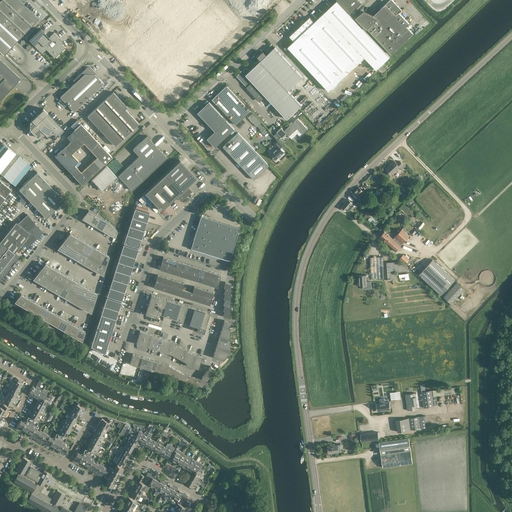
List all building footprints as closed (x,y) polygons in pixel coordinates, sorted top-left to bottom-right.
[(0,0),(0,51),(4,55),(38,19),(18,0),(0,0)] [(347,0),(342,5),(351,14),(362,3),(359,0),(347,0)] [(359,16),(358,18),(368,29),(392,54),(395,51),(395,50),(409,37),(410,37),(414,34),(407,26),(410,24),(400,13),(402,10),(393,0),(390,0),(382,8),(382,7),(376,18),(364,12),(363,13),(362,12),(359,14),(359,16)] [(295,41),(288,47),(329,91),(343,78),(354,90),(358,87),(390,57),(338,1),(315,22),(310,18),(290,36),(295,41)] [(34,45),(42,54),(46,49),(54,58),(66,48),(62,43),(63,42),(54,32),(49,37),(44,32),(37,39),(38,41),(34,45)] [(260,101),(266,96),(287,118),(302,105),(288,90),(303,77),(275,47),(267,55),(264,51),(258,57),(261,60),(250,71),(247,67),(237,76),(248,87),(260,101)] [(0,100),(21,78),(0,59),(0,100)] [(88,67),(73,81),(75,83),(60,97),(61,98),(67,105),(74,112),(104,83),(94,73),(95,72),(91,67),(88,67)] [(227,85),(225,87),(212,99),(236,125),(251,111),(227,85)] [(115,146),(139,123),(125,109),(127,107),(113,92),(87,116),(115,146)] [(60,111),(67,105),(61,98),(55,105),(60,111)] [(235,129),(227,120),(209,102),(198,112),(215,131),(207,138),(215,147),(235,129)] [(60,131),(66,126),(47,105),(41,111),(56,127),(60,131)] [(56,127),(41,111),(35,116),(47,129),(50,133),(56,127)] [(256,127),(261,123),(253,113),(248,118),(256,127)] [(32,125),(41,134),(47,129),(35,116),(33,118),(32,125)] [(282,138),(287,134),(289,136),(292,133),(295,135),(299,131),(302,134),(308,129),(297,118),(292,123),(291,122),(289,124),(290,125),(284,131),(281,127),(276,132),(282,138)] [(75,177),(82,184),(82,185),(112,157),(81,123),(66,136),(71,141),(69,142),(76,150),(84,143),(97,157),(75,177)] [(223,147),(231,155),(246,141),(238,133),(223,147)] [(132,190),(138,185),(167,157),(147,136),(133,149),(139,156),(118,176),(132,190)] [(275,160),(284,152),(281,148),(283,146),(277,140),(274,143),(278,148),(270,155),(275,160)] [(254,149),(246,141),(231,155),(239,163),(254,149)] [(0,172),(15,185),(31,165),(5,145),(3,145),(0,148),(0,172)] [(65,146),(55,156),(68,169),(67,170),(69,172),(70,171),(72,174),(78,168),(75,165),(79,161),(65,146)] [(261,157),(254,149),(239,163),(247,171),(261,157)] [(269,165),(261,157),(247,171),(254,179),(269,165)] [(180,160),(165,174),(186,196),(192,190),(188,186),(196,178),(180,160)] [(401,169),(404,167),(400,162),(397,164),(394,161),(388,167),(389,167),(386,170),(391,176),(400,168),(401,169)] [(91,179),(92,180),(102,190),(117,176),(106,165),(91,179)] [(19,188),(44,216),(46,218),(64,201),(37,171),(19,188)] [(165,174),(152,186),(169,203),(176,196),(181,201),(186,196),(165,174)] [(0,203),(11,189),(0,180),(0,203)] [(118,181),(122,186),(116,191),(121,196),(124,193),(125,195),(130,190),(120,180),(118,181)] [(152,186),(145,193),(161,210),(169,203),(152,186)] [(359,187),(353,193),(360,201),(364,195),(362,193),(363,192),(359,187)] [(346,211),(352,203),(348,199),(342,207),(346,211)] [(135,208),(132,217),(146,221),(149,213),(135,208)] [(82,218),(89,222),(94,213),(88,210),(82,218)] [(370,216),(366,212),(364,214),(368,218),(367,219),(372,224),(375,220),(371,216),(370,216)] [(89,222),(95,226),(100,217),(94,213),(89,222)] [(22,243),(26,247),(43,232),(27,214),(18,223),(16,221),(0,241),(0,280),(19,257),(14,253),(22,243)] [(240,228),(239,228),(201,216),(193,240),(192,241),(190,245),(191,247),(191,248),(229,260),(240,228)] [(95,226),(101,229),(107,221),(100,217),(95,226)] [(132,217),(129,225),(144,230),(146,221),(132,217)] [(101,229),(108,233),(112,226),(107,221),(101,229)] [(129,225),(126,234),(141,239),(144,230),(129,225)] [(117,230),(112,226),(108,233),(115,237),(117,230)] [(396,251),(409,235),(401,229),(393,238),(384,231),(379,237),(396,251)] [(74,235),(70,233),(63,240),(69,244),(74,235)] [(126,234),(124,243),(138,247),(141,239),(126,234)] [(80,239),(74,235),(69,244),(75,247),(80,239)] [(86,242),(80,239),(75,247),(82,251),(86,242)] [(57,248),(64,252),(69,244),(63,240),(57,248)] [(93,246),(86,242),(82,251),(88,255),(93,246)] [(64,252),(70,256),(75,247),(69,244),(64,252)] [(123,244),(121,253),(135,257),(138,248),(123,244)] [(99,250),(93,246),(88,255),(94,258),(99,250)] [(70,256),(77,260),(82,251),(75,247),(70,256)] [(105,253),(99,250),(94,258),(100,262),(105,253)] [(77,260),(83,263),(88,255),(82,251),(77,260)] [(109,256),(105,253),(100,262),(106,265),(109,256)] [(121,253),(118,261),(132,266),(135,257),(121,253)] [(83,263),(89,267),(94,258),(88,255),(83,263)] [(404,263),(408,259),(403,255),(399,259),(404,263)] [(371,278),(384,278),(383,257),(370,257),(371,278)] [(89,267),(95,270),(100,262),(94,258),(89,267)] [(455,280),(432,259),(419,274),(441,294),(455,280)] [(129,274),(132,266),(118,261),(115,270),(129,274)] [(386,262),(387,272),(388,280),(392,280),(391,272),(409,271),(399,261),(386,262)] [(103,275),(106,265),(100,262),(95,270),(103,275)] [(45,263),(39,271),(45,274),(50,266),(45,263)] [(56,269),(50,266),(45,274),(51,278),(56,269)] [(62,273),(56,269),(51,278),(57,281),(62,273)] [(127,283),(129,274),(115,270),(112,278),(127,283)] [(33,279),(40,283),(45,274),(39,271),(33,279)] [(68,277),(62,273),(57,281),(63,285),(68,277)] [(40,283),(46,286),(51,278),(45,274),(40,283)] [(359,286),(367,286),(366,275),(358,275),(359,286)] [(75,280),(68,277),(63,285),(70,289),(75,280)] [(46,286),(52,290),(57,281),(51,278),(46,286)] [(124,292),(127,283),(112,278),(110,287),(124,292)] [(81,284),(75,280),(70,289),(76,292),(81,284)] [(57,281),(52,290),(58,294),(63,285),(57,281)] [(444,297),(451,305),(465,291),(457,283),(444,297)] [(87,287),(81,284),(76,292),(82,296),(87,287)] [(70,289),(63,285),(58,294),(65,297),(70,289)] [(93,291),(87,287),(82,296),(88,299),(93,291)] [(121,300),(124,292),(110,287),(107,296),(121,300)] [(65,297),(71,301),(76,292),(70,289),(65,297)] [(213,292),(204,290),(202,296),(211,299),(213,292)] [(97,293),(93,291),(88,299),(94,303),(97,293)] [(71,301),(77,304),(82,296),(76,292),(71,301)] [(21,294),(14,301),(15,302),(20,305),(25,296),(21,294)] [(162,315),(167,299),(151,294),(145,314),(155,317),(156,313),(162,315)] [(20,305),(26,308),(31,300),(25,296),(20,305)] [(77,304),(83,308),(88,299),(82,296),(77,304)] [(209,305),(211,299),(202,296),(200,302),(209,305)] [(106,297),(104,306),(118,310),(121,301),(106,297)] [(91,312),(94,303),(88,299),(83,308),(91,312)] [(166,316),(171,301),(167,299),(162,315),(166,316)] [(26,308),(33,312),(38,303),(31,300),(26,308)] [(166,316),(177,320),(182,304),(171,301),(166,316)] [(33,312),(39,316),(44,307),(38,303),(33,312)] [(177,320),(187,323),(192,307),(182,304),(177,320)] [(104,306),(101,314),(115,319),(118,310),(104,306)] [(39,316),(45,319),(50,311),(44,307),(39,316)] [(198,325),(200,320),(203,311),(192,307),(187,323),(194,325),(198,326),(198,325)] [(50,311),(45,319),(51,323),(56,314),(50,311)] [(206,322),(209,312),(203,311),(200,320),(206,322)] [(58,327),(63,318),(56,314),(51,323),(58,327)] [(115,319),(101,314),(98,323),(113,327),(115,319)] [(58,327),(64,330),(69,321),(63,318),(58,327)] [(75,325),(69,321),(64,330),(70,334),(75,325)] [(98,323),(95,331),(110,336),(113,327),(98,323)] [(70,334),(76,337),(81,329),(75,325),(70,334)] [(82,341),(85,331),(81,329),(76,337),(82,340),(82,341)] [(95,331),(93,340),(107,344),(110,336),(95,331)] [(151,334),(140,331),(136,343),(147,346),(151,334)] [(219,336),(230,339),(229,333),(221,331),(219,336)] [(152,348),(156,336),(151,334),(147,346),(152,348)] [(157,350),(161,337),(156,336),(152,348),(157,350)] [(230,339),(219,336),(218,341),(230,345),(230,339)] [(161,337),(157,350),(167,353),(171,340),(161,337)] [(93,340),(91,346),(103,353),(104,353),(107,344),(93,340)] [(173,354),(176,342),(171,340),(167,353),(172,354),(173,354)] [(216,346),(230,351),(230,345),(218,341),(216,346)] [(182,360),(185,348),(176,342),(173,354),(182,360)] [(227,355),(230,351),(216,346),(214,352),(227,355)] [(186,365),(190,353),(191,350),(185,348),(182,360),(186,362),(186,365)] [(213,357),(223,360),(227,355),(214,352),(213,357)] [(186,365),(191,366),(195,354),(190,353),(186,365)] [(143,357),(133,354),(130,364),(140,367),(143,357)] [(198,369),(202,356),(195,354),(191,366),(198,369)] [(145,369),(148,359),(143,357),(140,367),(145,369)] [(150,370),(153,360),(148,359),(145,369),(150,370)] [(155,372),(158,362),(153,360),(150,370),(155,372)] [(160,373),(163,363),(158,362),(155,372),(160,373)] [(165,375),(168,365),(163,363),(160,373),(165,375)] [(211,374),(215,370),(211,366),(207,371),(211,374)] [(207,379),(211,374),(207,371),(203,375),(207,379)] [(12,384),(20,389),(23,384),(21,383),(22,380),(17,377),(13,375),(11,377),(13,378),(12,381),(13,382),(12,384)] [(202,386),(207,379),(203,375),(200,378),(197,378),(195,384),(202,386)] [(20,389),(12,384),(10,387),(9,386),(8,388),(9,389),(16,393),(17,393),(18,393),(20,389)] [(39,385),(37,384),(35,387),(32,385),(28,392),(30,393),(29,395),(32,397),(38,387),(39,385)] [(32,397),(36,398),(36,397),(38,398),(42,391),(39,390),(40,388),(38,387),(32,397)] [(433,396),(455,393),(454,387),(432,390),(433,396)] [(9,389),(8,391),(9,392),(8,394),(17,400),(19,397),(17,396),(19,394),(18,393),(17,393),(16,393),(9,389)] [(47,400),(48,398),(46,396),(48,392),(43,389),(42,391),(38,398),(38,400),(44,398),(47,400)] [(400,391),(390,391),(391,399),(401,398),(400,391)] [(423,407),(434,406),(432,391),(421,392),(423,407)] [(415,393),(405,394),(407,410),(418,409),(415,393)] [(17,400),(8,394),(6,397),(5,396),(3,399),(6,400),(5,403),(10,406),(12,403),(13,404),(14,401),(16,402),(17,400)] [(44,398),(38,400),(39,401),(46,405),(47,406),(52,397),(51,396),(50,398),(48,398),(47,400),(44,398)] [(380,403),(376,404),(377,411),(390,409),(389,402),(385,402),(384,398),(379,399),(380,403)] [(35,405),(45,411),(46,408),(44,408),(46,405),(39,401),(38,402),(37,402),(35,405)] [(73,408),(83,414),(84,412),(83,411),(84,408),(79,405),(80,403),(76,401),(74,405),(75,406),(73,408)] [(0,406),(0,412),(3,414),(3,415),(6,416),(9,411),(7,411),(9,408),(4,405),(2,407),(0,406)] [(45,411),(35,405),(33,408),(34,409),(33,410),(40,414),(42,412),(43,413),(45,411)] [(83,414),(73,408),(72,411),(71,410),(70,412),(69,413),(77,417),(79,418),(80,415),(82,416),(83,414)] [(40,414),(33,410),(33,412),(31,411),(29,415),(39,420),(40,418),(39,417),(40,414)] [(69,413),(70,412),(68,411),(67,414),(69,415),(67,417),(76,422),(77,420),(75,419),(77,417),(69,413)] [(419,416),(409,418),(395,420),(397,432),(410,430),(425,428),(424,422),(428,421),(427,415),(419,416)] [(76,422),(67,417),(66,420),(64,419),(63,421),(71,426),(73,423),(74,424),(76,422)] [(97,422),(108,428),(109,426),(108,425),(109,422),(111,423),(112,420),(107,418),(106,420),(101,418),(101,419),(99,419),(97,422)] [(22,427),(25,422),(20,419),(16,427),(21,430),(22,428),(22,427)] [(26,419),(25,422),(22,427),(22,428),(27,430),(31,422),(30,421),(28,420),(26,419)] [(71,426),(63,421),(62,423),(63,424),(62,427),(70,431),(72,429),(70,428),(71,426)] [(36,425),(35,424),(33,423),(31,422),(27,430),(31,433),(32,433),(35,427),(36,425)] [(108,428),(97,422),(95,425),(97,426),(96,428),(98,429),(104,432),(104,431),(105,429),(107,430),(108,428)] [(35,427),(32,433),(31,433),(30,435),(35,438),(36,437),(35,437),(40,430),(39,430),(35,427)] [(70,431),(62,427),(60,429),(59,428),(57,431),(62,433),(66,435),(67,433),(69,434),(70,431)] [(35,440),(39,442),(45,430),(43,429),(42,431),(40,429),(39,430),(40,430),(35,437),(36,437),(37,438),(35,440)] [(98,429),(98,430),(96,429),(94,432),(104,438),(105,436),(104,435),(105,432),(104,431),(104,432),(98,429)] [(45,442),(49,435),(47,433),(47,432),(45,430),(39,442),(42,444),(44,442),(45,442)] [(136,441),(138,441),(135,431),(133,432),(130,430),(126,436),(129,438),(136,442),(136,441)] [(135,431),(138,441),(139,441),(143,434),(144,433),(139,430),(138,432),(136,431),(135,431)] [(104,438),(94,432),(92,436),(94,437),(93,438),(100,442),(101,439),(103,440),(104,438)] [(361,435),(362,441),(378,438),(377,432),(361,435)] [(143,434),(139,441),(142,442),(141,444),(143,445),(148,437),(146,436),(143,434)] [(50,443),(53,438),(49,435),(45,442),(44,443),(49,446),(51,444),(50,443)] [(58,437),(56,436),(55,435),(53,438),(50,443),(51,444),(55,446),(60,438),(58,437)] [(153,439),(149,437),(148,437),(143,445),(145,446),(146,445),(149,446),(153,439)] [(383,467),(412,463),(408,437),(379,442),(383,467)] [(61,439),(60,438),(55,446),(60,449),(63,443),(65,441),(63,440),(61,439)] [(100,442),(93,438),(92,439),(91,438),(89,442),(99,447),(100,445),(98,445),(100,442)] [(126,442),(135,447),(136,445),(135,444),(136,442),(129,438),(127,441),(126,442)] [(150,449),(153,450),(157,442),(156,441),(153,439),(149,446),(151,447),(150,449)] [(156,450),(158,451),(162,445),(163,442),(159,439),(157,442),(153,450),(155,452),(156,450)] [(88,446),(87,447),(92,450),(94,452),(96,449),(99,450),(100,448),(99,447),(89,442),(87,445),(88,446)] [(126,444),(124,447),(131,451),(132,449),(133,449),(135,447),(126,442),(126,444)] [(63,443),(60,449),(59,452),(63,454),(64,453),(67,455),(71,448),(63,443)] [(338,451),(341,451),(340,444),(337,444),(327,445),(328,453),(339,451),(338,451)] [(162,445),(158,451),(160,453),(160,454),(162,455),(167,447),(165,446),(162,445)] [(131,451),(124,447),(122,450),(121,452),(129,457),(131,454),(129,453),(131,451)] [(167,447),(162,455),(164,457),(165,455),(168,457),(172,450),(168,448),(167,447)] [(73,459),(77,462),(78,462),(79,460),(82,454),(77,451),(76,453),(74,452),(70,457),(73,459)] [(87,453),(85,452),(83,451),(82,454),(79,460),(84,462),(88,454),(87,453)] [(120,453),(118,457),(125,460),(127,458),(128,459),(129,457),(121,452),(120,453)] [(173,462),(175,463),(180,455),(178,454),(175,452),(171,459),(174,460),(173,462)] [(93,457),(92,456),(90,455),(88,454),(84,462),(88,465),(89,465),(92,460),(93,457)] [(180,455),(175,463),(178,464),(180,465),(181,464),(185,458),(181,456),(180,455)] [(32,492),(27,501),(45,511),(49,511),(50,511),(51,511),(84,511),(87,507),(79,502),(73,511),(71,511),(59,505),(66,494),(57,490),(52,499),(41,492),(51,474),(44,470),(43,473),(34,468),(36,465),(30,462),(31,461),(23,457),(16,469),(21,472),(19,474),(18,473),(14,481),(32,492)] [(115,462),(124,466),(125,464),(124,463),(125,460),(118,457),(116,460),(115,462)] [(182,467),(185,468),(189,460),(188,459),(185,458),(181,464),(183,466),(182,467)] [(188,468),(190,470),(194,463),(195,461),(192,459),(191,461),(189,460),(185,468),(187,470),(188,468)] [(191,471),(201,469),(201,467),(203,464),(196,460),(196,459),(195,461),(194,463),(190,470),(191,470),(191,471)] [(96,462),(92,460),(89,465),(88,465),(87,468),(92,470),(96,462)] [(92,470),(93,470),(93,472),(96,474),(102,463),(100,462),(99,463),(96,462),(92,470)] [(102,475),(102,474),(105,469),(106,467),(103,466),(104,464),(102,463),(96,474),(99,476),(100,474),(102,475)] [(117,464),(114,469),(120,472),(120,473),(123,474),(125,469),(117,464)] [(120,472),(114,469),(112,468),(111,469),(110,471),(109,473),(117,477),(120,473),(120,472)] [(201,469),(191,471),(192,473),(191,473),(198,477),(199,478),(202,473),(200,472),(201,470),(201,469)] [(153,487),(157,480),(155,479),(156,477),(147,472),(146,475),(152,479),(148,484),(153,487)] [(109,473),(108,474),(107,476),(106,478),(109,479),(115,482),(117,477),(109,473)] [(198,477),(191,473),(190,475),(188,474),(187,477),(196,482),(196,480),(198,477)] [(138,484),(136,486),(143,490),(145,491),(147,488),(145,487),(146,485),(141,482),(144,476),(141,474),(136,483),(138,484)] [(196,482),(187,477),(186,479),(187,480),(186,483),(193,487),(195,483),(196,482)] [(109,479),(106,484),(115,488),(117,483),(115,482),(109,479)] [(157,480),(153,487),(157,489),(158,490),(163,481),(161,480),(160,481),(157,480)] [(163,492),(167,485),(164,484),(165,483),(163,481),(158,490),(157,489),(156,491),(159,492),(160,491),(163,492)] [(167,485),(163,492),(166,494),(167,495),(172,487),(170,485),(169,487),(167,485)] [(143,490),(136,486),(135,488),(134,487),(132,490),(141,494),(140,496),(142,497),(143,494),(142,493),(143,490)] [(172,498),(176,491),(174,489),(175,488),(172,487),(167,495),(166,494),(165,496),(168,498),(169,496),(172,498)] [(141,494),(132,490),(131,492),(132,493),(131,495),(138,499),(140,496),(141,494)] [(176,491),(172,498),(177,501),(180,495),(186,498),(188,495),(179,491),(178,492),(176,491)] [(127,503),(134,507),(136,508),(138,504),(140,505),(140,504),(128,497),(127,499),(128,500),(127,503)] [(175,508),(182,511),(183,509),(185,510),(190,502),(186,500),(183,506),(178,503),(175,508)] [(134,507),(127,503),(126,505),(124,504),(123,507),(131,511),(130,511),(133,511),(134,511),(132,510),(134,507)]
